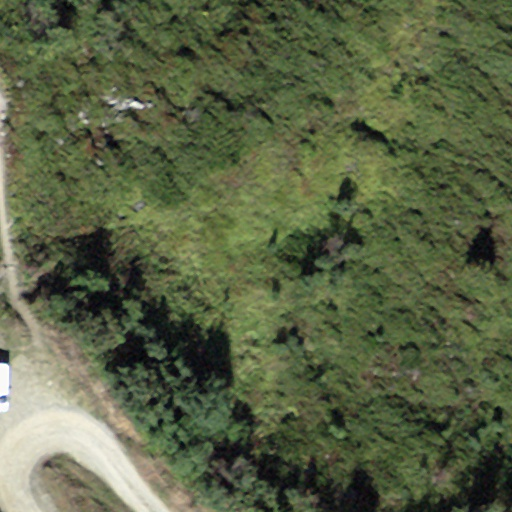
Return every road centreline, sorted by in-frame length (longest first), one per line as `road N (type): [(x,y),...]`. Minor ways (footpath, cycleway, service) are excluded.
road 1 (track): [(176,511),(156,462),(102,399),(34,378)]
road 2 (track): [(34,378),(12,478),(32,511)]
